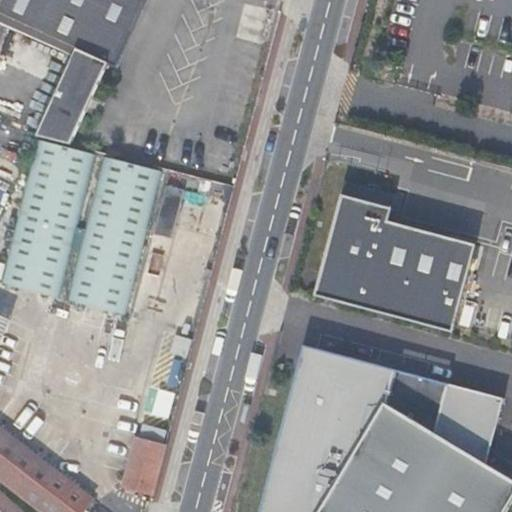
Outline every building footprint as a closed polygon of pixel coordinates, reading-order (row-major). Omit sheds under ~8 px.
[(38,135),(70,145),(101,68),(111,72),(144,0),(0,0),(0,21),(73,56),(38,135)] [(95,154),(37,138),(0,275),(0,278),(58,295),(95,154)] [(69,298),(126,314),(164,172),(106,157),(69,298)] [(313,298),(449,333),(473,243),(388,221),(394,195),(344,182),(313,298)] [(502,399),(302,347),(258,511),(503,511),(511,498),(511,481),(485,465),(459,449),(475,423),(495,428),(502,399)] [(485,465),(495,428),(475,423),(459,449),(485,465)] [(0,479),(42,511),(83,511),(81,510),(89,499),(0,427),(0,479)] [(153,496),(167,447),(137,438),(123,488),(153,496)]
